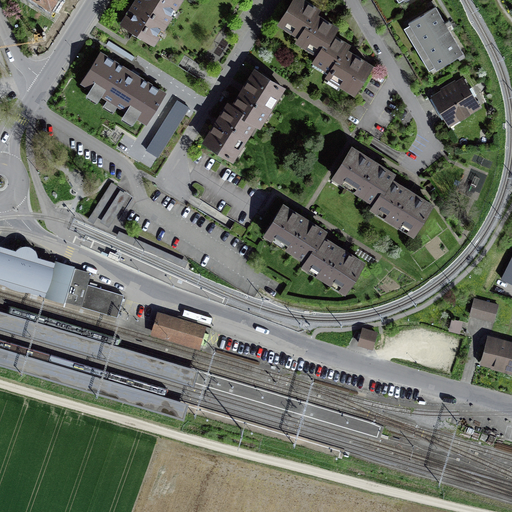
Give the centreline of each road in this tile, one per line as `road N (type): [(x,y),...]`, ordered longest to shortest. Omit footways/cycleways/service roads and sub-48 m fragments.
road 1 (residential): [(511,405),(373,368),(96,264),(39,237),(8,199)]
road 2 (track): [(474,511),(0,383)]
road 3 (residential): [(350,0),(433,136),(407,169)]
road 4 (residential): [(175,157),(274,0)]
